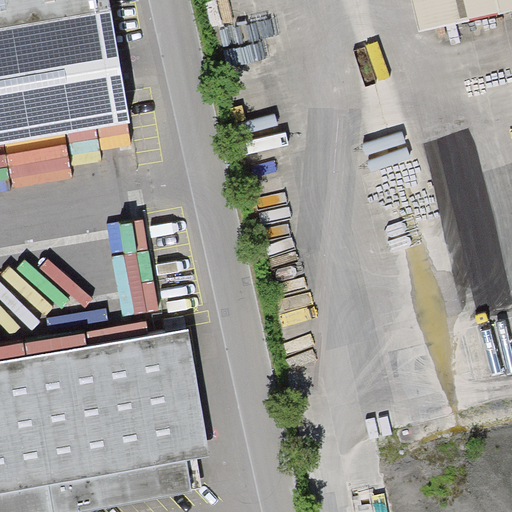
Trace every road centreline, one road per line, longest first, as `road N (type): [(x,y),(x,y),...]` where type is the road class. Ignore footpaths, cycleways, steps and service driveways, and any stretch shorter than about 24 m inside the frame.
road 1 (unclassified): [(284,511),(163,0)]
road 2 (unknown): [(0,209),(200,156)]
